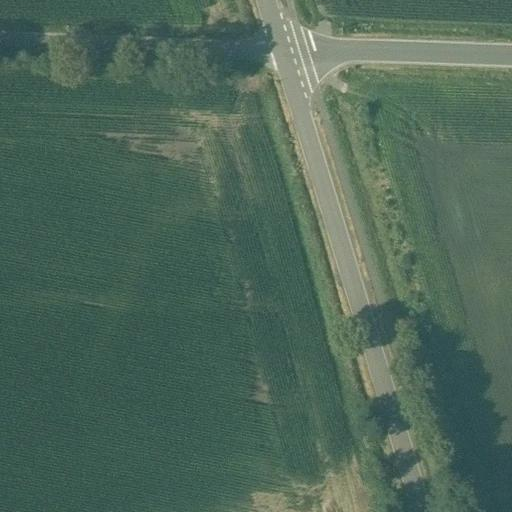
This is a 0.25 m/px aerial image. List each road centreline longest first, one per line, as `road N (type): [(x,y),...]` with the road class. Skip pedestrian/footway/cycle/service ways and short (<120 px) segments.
road 1 (tertiary): [(420,511),(281,49)]
road 2 (unclassified): [(281,49),(0,44)]
road 3 (tertiary): [(511,57),(281,49)]
